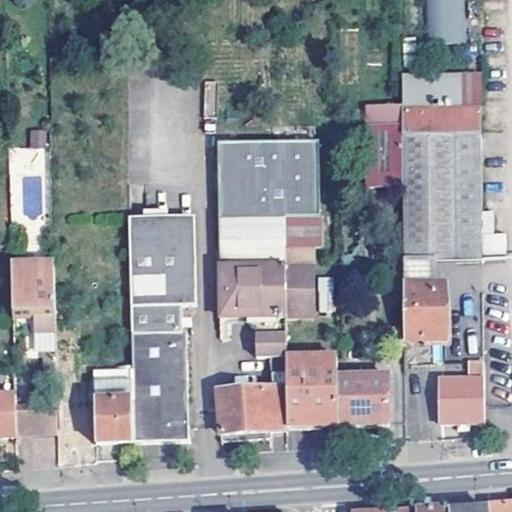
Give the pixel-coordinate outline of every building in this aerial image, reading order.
[(464,0),(426,0),(428,44),(466,43),(464,0)] [(448,114),(447,80),(402,81),(403,129),(368,129),(369,190),(404,190),(405,288),(407,288),(432,287),(432,265),(484,264),(482,112),(448,114)] [(29,130),(29,146),(45,146),(45,130),(29,130)] [(317,144),(217,146),(218,217),(286,216),(320,215),(317,144)] [(321,249),(320,215),(286,216),(286,265),(287,318),(287,320),(316,320),(315,264),(315,249),(321,249)] [(219,266),(219,320),(240,320),(256,319),(287,318),(286,265),(286,216),(218,217),(219,266)] [(197,306),(194,217),(174,218),(145,219),(130,219),(133,373),(135,446),(166,445),(192,444),(186,334),(182,334),(181,307),(197,306)] [(32,335),(53,334),(51,265),(12,266),(13,317),(32,317),(32,335)] [(336,283),(324,283),(323,313),(336,313),(336,283)] [(448,342),(447,286),(432,287),(407,288),(407,342),(448,342)] [(288,433),(288,427),(287,362),(287,320),(287,318),(256,319),(257,358),(271,358),(272,383),(273,390),(219,394),(222,438),(288,433)] [(287,362),(288,427),(303,426),(303,431),(320,430),(331,429),(339,429),(339,380),(339,361),(287,362)] [(469,364),(469,385),(439,385),(441,428),(486,426),(486,409),(485,364),(469,364)] [(89,375),(90,405),(93,448),(135,446),(133,373),(89,375)] [(391,380),(339,380),(339,429),(391,427),(391,380)] [(0,440),(15,440),(15,439),(15,409),(15,397),(0,396),(0,440)] [(54,407),(28,409),(29,438),(56,436),(54,407)] [(28,409),(15,409),(15,439),(22,438),(29,438),(28,409)] [(321,435),(320,430),(303,431),(303,426),(288,427),(288,433),(288,436),(321,435)]
